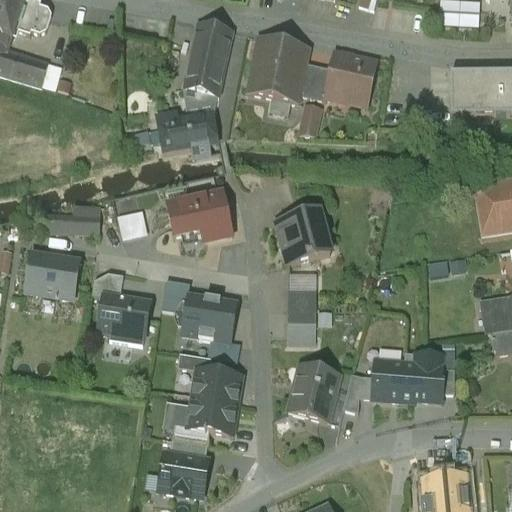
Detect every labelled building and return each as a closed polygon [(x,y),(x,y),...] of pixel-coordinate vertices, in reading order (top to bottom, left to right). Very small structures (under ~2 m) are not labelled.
[(25,3),(15,0),(0,0),(0,79),(42,93),(48,69),(6,56),(13,36),(14,37),(14,36),(25,3)] [(40,8),(25,3),(14,36),(29,41),(31,37),(39,12),(40,8)] [(48,15),(39,12),(31,37),(39,40),(46,37),(51,21),(48,15)] [(218,35),(197,30),(182,95),(218,103),(227,61),(213,58),(218,35)] [(232,38),(218,35),(213,58),(227,61),(232,38)] [(309,54),(257,44),(246,99),(298,110),(299,102),(305,70),(309,54)] [(375,68),(334,60),(331,75),(333,75),(326,104),(365,112),(375,68)] [(331,75),(305,70),(299,102),(325,107),(326,104),(333,75),(331,75)] [(511,75),(450,77),(450,117),(511,116),(511,75)] [(175,113),(156,117),(160,141),(175,138),(172,126),(177,126),(175,113)] [(318,120),(304,119),(303,137),(316,138),(318,120)] [(177,126),(172,126),(175,138),(177,153),(192,151),(194,162),(208,159),(207,149),(217,148),(211,120),(177,126)] [(511,186),(473,193),(481,245),(511,239),(511,186)] [(219,198),(166,210),(173,243),(199,237),(201,247),(231,241),(227,222),(224,223),(219,198)] [(137,216),(116,221),(119,234),(140,230),(137,216)] [(318,216),(276,227),(287,271),(330,259),(329,258),(326,259),(315,218),(318,217),(318,216)] [(60,220),(47,219),(39,221),(39,234),(59,235),(60,220)] [(102,222),(60,220),(59,235),(102,237),(102,222)] [(78,267),(31,259),(25,297),(73,304),(78,267)] [(315,296),(287,296),(287,316),(315,316),(315,296)] [(205,303),(188,300),(182,340),(198,342),(198,344),(213,346),(214,345),(230,347),(236,308),(220,305),(220,304),(205,301),(205,303)] [(511,301),(499,303),(504,336),(511,334),(511,301)] [(499,303),(479,306),(484,339),(491,338),(504,336),(499,303)] [(147,310),(107,304),(102,337),(142,343),(147,310)] [(315,316),(287,316),(287,329),(315,329),(315,316)] [(511,334),(504,336),(491,338),(495,361),(511,358),(511,334)] [(211,364),(179,359),(177,373),(196,376),(197,375),(209,377),(211,364)] [(416,370),(413,404),(439,406),(442,362),(417,360),(416,370)] [(416,370),(376,367),(373,404),(413,407),(413,404),(416,370)] [(339,381),(301,371),(288,419),(326,430),(327,428),(324,427),(332,397),(335,398),(339,381)] [(209,377),(197,375),(196,376),(193,402),(236,409),(240,382),(209,377)] [(236,409),(193,402),(188,432),(187,434),(209,437),(231,440),(236,409)] [(209,437),(187,434),(188,432),(174,430),(171,446),(207,452),(209,437)] [(208,466),(165,459),(159,497),(202,504),(208,466)] [(466,482),(421,486),(423,511),(468,511),(467,493),(466,482)] [(485,511),(484,491),(467,493),(468,511),(485,511)]
